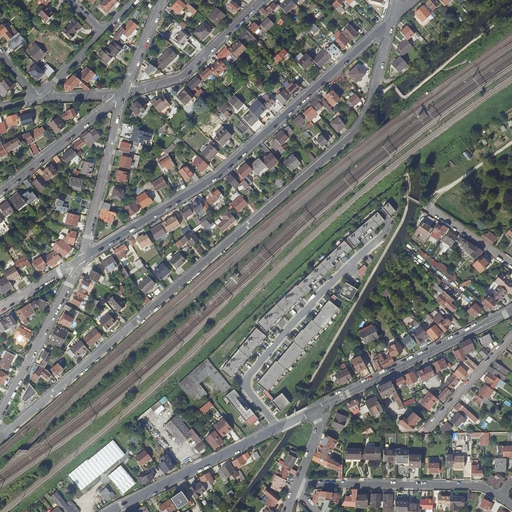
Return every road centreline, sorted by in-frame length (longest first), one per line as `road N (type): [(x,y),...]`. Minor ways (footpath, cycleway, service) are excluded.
road 1 (unclassified): [(0,437),(363,120)]
road 2 (unclassified): [(82,258),(218,174),(391,19)]
road 3 (residential): [(110,511),(315,409)]
road 4 (residential): [(315,409),(511,310)]
road 5 (residential): [(498,497),(474,485),(296,483)]
road 6 (residential): [(122,94),(181,77),(260,0)]
road 7 (unclassified): [(82,258),(122,94)]
road 8 (unclassified): [(0,416),(76,270)]
road 9 (unclassified): [(0,191),(122,94)]
